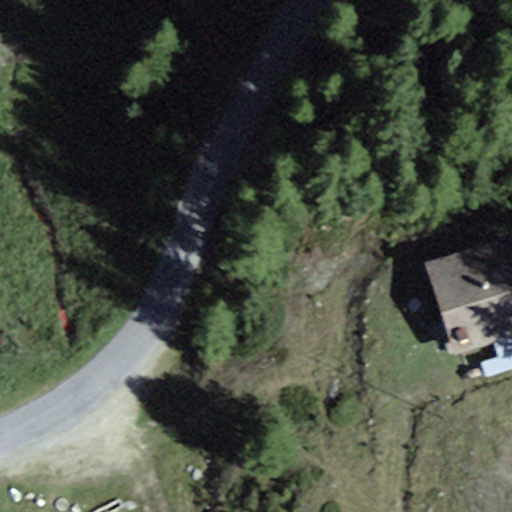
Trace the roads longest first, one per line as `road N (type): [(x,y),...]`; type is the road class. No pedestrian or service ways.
road 1 (unclassified): [(0,435),(87,391),(142,338),(257,82),(307,0)]
road 2 (track): [(0,76),(42,94),(164,0)]
road 3 (track): [(87,391),(159,511)]
